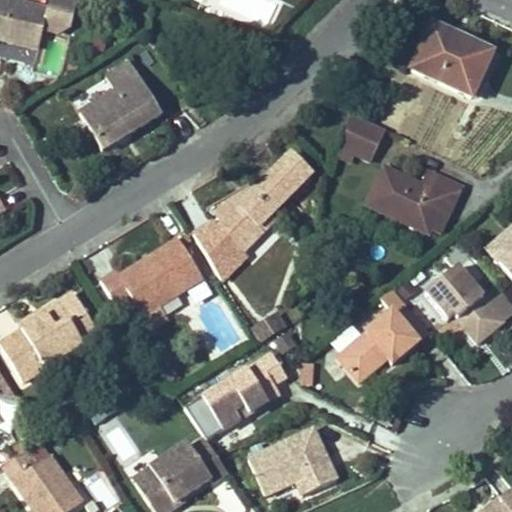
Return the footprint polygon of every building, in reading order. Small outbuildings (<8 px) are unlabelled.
[(0,0),(0,41),(19,46),(43,32),(48,12),(0,0)] [(432,28),(411,73),(471,101),(491,55),(432,28)] [(43,32),(19,46),(39,50),(43,32)] [(114,94),(79,115),(102,153),(132,134),(160,117),(129,65),(105,79),(114,94)] [(384,132),(348,116),(338,150),(353,156),(370,164),(384,132)] [(338,150),(336,157),(350,163),(353,156),(338,150)] [(218,231),(243,255),(264,234),(259,230),(271,218),(313,176),(293,156),(254,195),(246,203),(238,195),(208,212),(223,226),(218,231)] [(384,172),(368,207),(427,235),(444,201),(454,205),(461,190),(429,175),(422,190),(384,172)] [(238,195),(246,203),(254,195),(248,189),(238,195)] [(271,218),(259,230),(264,234),(276,222),(271,218)] [(511,228),(486,252),(511,282),(511,228)] [(133,305),(136,310),(148,302),(154,313),(203,283),(179,243),(145,264),(119,280),(116,275),(100,284),(118,314),(133,305)] [(453,317),(476,346),(488,336),(511,316),(511,305),(498,289),(483,301),(457,270),(425,295),(447,321),(453,317)] [(0,346),(0,347),(23,385),(82,349),(83,348),(77,340),(93,330),(73,296),(43,314),(46,318),(21,333),(0,346)] [(136,310),(142,320),(154,313),(148,302),(136,310)] [(336,359),(358,385),(387,361),(391,366),(399,360),(418,344),(413,339),(424,329),(404,305),(392,314),(391,313),(336,359)] [(29,321),(18,328),(21,333),(46,318),(43,314),(42,313),(29,321)] [(252,334),(260,348),(286,332),(278,318),(252,334)] [(93,330),(77,340),(83,348),(82,349),(84,353),(101,343),(93,330)] [(203,401),(223,434),(241,423),(235,415),(244,410),(249,418),(280,399),(274,389),(287,381),(272,358),(203,401)] [(0,420),(0,434),(9,437),(17,410),(4,406),(0,420)] [(47,425),(37,407),(24,415),(34,432),(47,425)] [(244,428),(241,423),(223,434),(226,439),(244,428)] [(297,484),(303,498),(330,486),(338,483),(314,432),(249,462),(266,498),(297,484)] [(192,451),(195,456),(209,446),(206,441),(192,451)] [(151,470),(154,476),(137,487),(153,511),(172,511),(178,509),(175,505),(183,500),(211,482),(213,485),(228,475),(209,446),(195,456),(192,451),(188,445),(151,470)] [(75,511),(83,507),(49,458),(37,466),(28,454),(2,470),(31,511),(75,511)] [(154,476),(151,470),(134,482),(137,487),(154,476)] [(511,511),(511,492),(488,511),(511,511)] [(175,505),(178,509),(186,503),(183,500),(175,505)]
